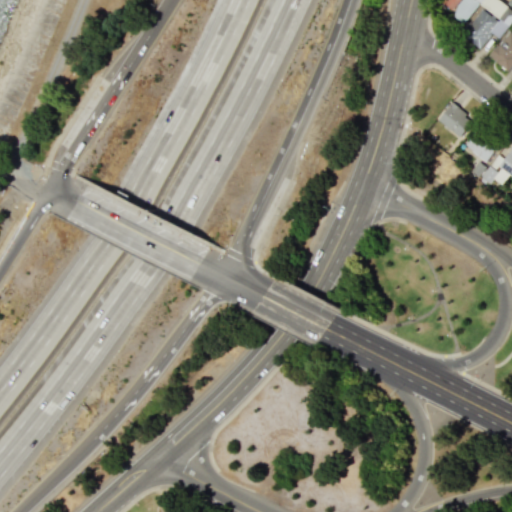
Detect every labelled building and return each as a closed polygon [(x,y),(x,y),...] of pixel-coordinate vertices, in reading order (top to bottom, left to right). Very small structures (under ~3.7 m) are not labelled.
[(438,0),(451,10),(458,0),(438,0)] [(479,48),(491,33),(497,38),(511,18),(511,10),(498,0),(460,0),(450,14),(463,23),(477,4),(481,7),(461,34),(479,48)] [(488,56),(505,70),(511,61),(511,33),(508,30),(488,56)] [(459,137),(474,120),(452,102),(438,119),(459,137)] [(465,145),(485,161),(497,146),(477,130),(465,145)] [(497,154),(480,176),(488,182),(499,167),(511,176),(511,148),(503,159),(497,154)]
